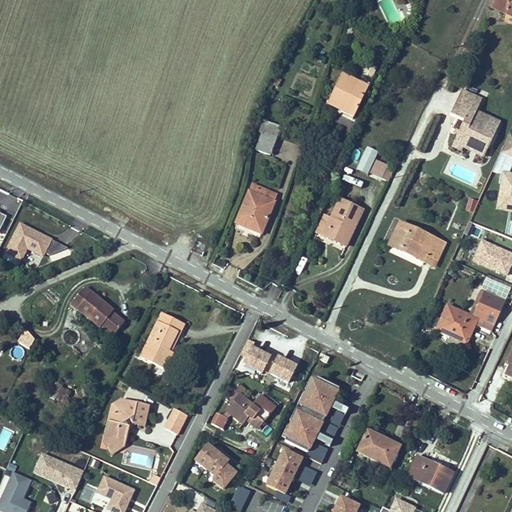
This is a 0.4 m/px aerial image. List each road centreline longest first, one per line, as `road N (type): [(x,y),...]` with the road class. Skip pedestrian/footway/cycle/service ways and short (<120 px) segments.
road 1 (unclassified): [(0,171),(258,303)]
road 2 (unclassified): [(258,303),(511,434)]
road 3 (residential): [(152,511),(258,303)]
road 4 (unknown): [(380,368),(319,511)]
